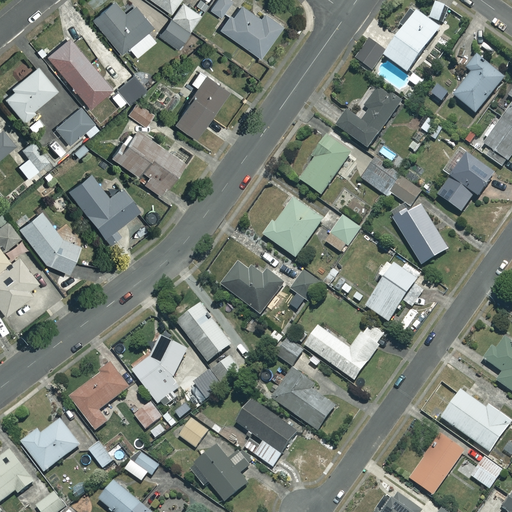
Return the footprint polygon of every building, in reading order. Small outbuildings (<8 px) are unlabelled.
[(120,13),(109,0),(89,18),(120,52),(127,46),(135,56),(154,39),(144,29),(149,25),(130,4),(120,13)] [(151,0),(168,12),(176,0),(151,0)] [(258,18),(232,0),(214,0),(208,9),(222,19),(216,28),(257,57),(281,23),(263,11),(258,18)] [(199,15),(181,2),(170,17),(188,30),(199,15)] [(448,8),(434,3),(428,18),(442,23),(448,8)] [(438,27),(414,11),(382,57),(406,73),(438,27)] [(187,32),(168,18),(157,35),(176,48),(187,32)] [(111,87),(65,35),(43,54),(89,106),(111,87)] [(384,51),(368,41),(356,59),(371,70),(384,51)] [(496,50),(482,41),(477,47),(491,57),(496,50)] [(503,78),(475,56),(465,69),(470,73),(452,96),(474,114),(503,78)] [(53,90),(34,67),(0,96),(0,99),(18,120),(53,90)] [(225,90),(196,70),(188,82),(195,87),(172,122),(193,136),(210,111),(211,112),(225,90)] [(143,89),(130,74),(114,88),(127,103),(143,89)] [(511,153),(511,87),(506,95),(511,99),(511,102),(483,144),(507,161),(511,153)] [(398,104),(376,90),(364,108),(368,111),(360,123),(346,114),(336,128),(367,150),(398,104)] [(134,101),(126,114),(145,126),(153,113),(134,101)] [(67,143),(82,131),(88,138),(98,129),(77,106),(53,127),(67,143)] [(442,127),(427,118),(420,129),(435,138),(442,127)] [(180,162),(130,129),(109,161),(133,176),(132,178),(158,195),(180,162)] [(470,145),(477,136),(469,130),(462,140),(470,145)] [(0,155),(11,146),(0,132),(0,155)] [(350,154),(326,136),(311,155),(314,158),(298,179),(319,195),(350,154)] [(45,163),(30,143),(20,150),(26,159),(16,167),(25,179),(45,163)] [(492,174),(455,150),(440,173),(448,178),(436,196),(461,212),(472,195),(476,198),(492,174)] [(397,175),(374,159),(360,179),(384,195),(397,175)] [(54,181),(47,170),(39,176),(46,186),(54,181)] [(104,197),(86,175),(63,193),(107,245),(119,235),(113,229),(134,211),(115,188),(104,197)] [(420,192),(402,177),(390,192),(408,207),(420,192)] [(368,212),(358,197),(346,205),(356,220),(368,212)] [(322,219),(292,198),(274,223),(271,221),(262,235),(295,258),(322,219)] [(446,249),(418,206),(393,222),(421,265),(446,249)] [(55,234),(35,210),(14,228),(43,264),(64,273),(76,246),(55,234)] [(359,228),(342,216),(324,242),(341,254),(359,228)] [(23,247),(3,221),(0,224),(0,252),(6,260),(23,247)] [(6,265),(0,256),(0,315),(1,316),(29,295),(25,290),(34,283),(15,258),(6,265)] [(380,267),(368,259),(362,268),(374,276),(380,267)] [(415,279),(387,263),(378,278),(381,280),(364,308),(388,323),(402,300),(412,307),(423,290),(412,283),(415,279)] [(248,272),(237,264),(221,286),(261,314),(283,283),(265,271),(262,276),(251,268),(248,272)] [(317,281),(303,271),(290,290),(305,300),(317,281)] [(231,344),(199,303),(175,322),(207,363),(231,344)] [(386,336),(368,323),(349,349),(317,325),(303,344),(352,381),(386,336)] [(511,342),(502,336),(485,361),(501,372),(495,381),(511,392),(511,342)] [(186,350),(161,337),(152,355),(131,371),(157,404),(178,387),(171,378),(186,350)] [(302,350),(284,338),(273,354),(291,366),(302,350)] [(243,372),(229,356),(211,372),(225,388),(243,372)] [(130,387),(112,362),(101,370),(103,372),(69,397),(94,431),(107,422),(98,410),(130,387)] [(306,391),(312,383),(292,369),(271,398),(316,430),(331,409),(306,391)] [(485,409),(459,390),(440,418),(488,452),(510,421),(488,405),(485,409)] [(295,431),(249,401),(235,424),(263,442),(254,454),(273,466),(295,431)] [(161,418),(150,403),(134,415),(145,430),(161,418)] [(207,431),(191,419),(179,436),(195,448),(207,431)] [(78,446),(59,420),(40,434),(37,430),(21,442),(44,472),(78,446)] [(463,451),(439,434),(408,478),(432,495),(463,451)] [(113,461),(98,441),(87,449),(102,469),(113,461)] [(230,461),(216,445),(188,468),(202,485),(206,481),(224,502),(247,483),(239,474),(249,465),(239,453),(230,461)] [(477,465),(483,457),(469,448),(464,456),(477,465)] [(0,500),(15,490),(17,493),(33,482),(10,450),(0,456),(0,511),(4,510),(0,504),(0,500)] [(159,465),(142,452),(135,462),(131,459),(124,469),(141,482),(148,472),(151,475),(159,465)] [(483,457),(477,465),(470,476),(489,489),(502,470),(483,457)] [(163,511),(150,511),(114,482),(98,501),(112,511),(163,511)] [(511,511),(511,491),(501,507),(507,511),(511,511)] [(417,511),(419,510),(393,492),(386,502),(383,500),(374,511),(417,511)] [(57,511),(64,507),(53,493),(36,506),(39,511),(57,511)]
